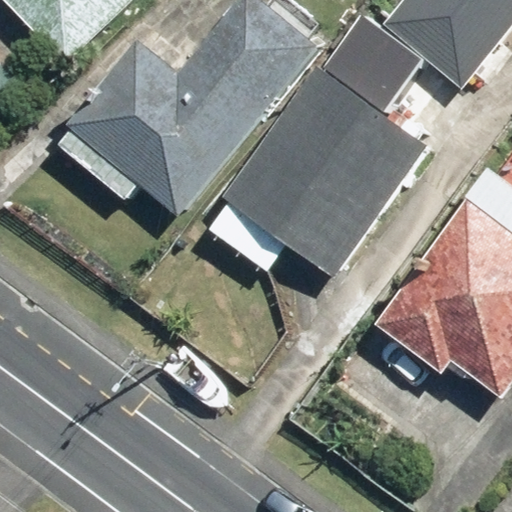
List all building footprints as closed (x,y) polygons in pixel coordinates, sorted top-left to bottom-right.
[(10,0),(19,8),(0,26),(0,36),(23,58),(46,34),(84,71),(152,0),(10,0)] [(74,147),(143,201),(152,190),(196,224),(334,45),(323,37),(332,26),(298,0),(281,0),(279,3),(274,0),(260,0),(201,77),(155,42),(74,147)] [(511,48),(511,0),(426,0),(386,50),(428,84),(441,67),(476,95),(511,48)] [(0,124),(37,85),(0,50),(0,124)] [(446,155),(337,71),(239,195),(250,203),(227,232),(282,276),(304,248),(346,281),(446,155)] [(511,170),(393,334),(456,381),(467,365),(511,397),(511,170)]
